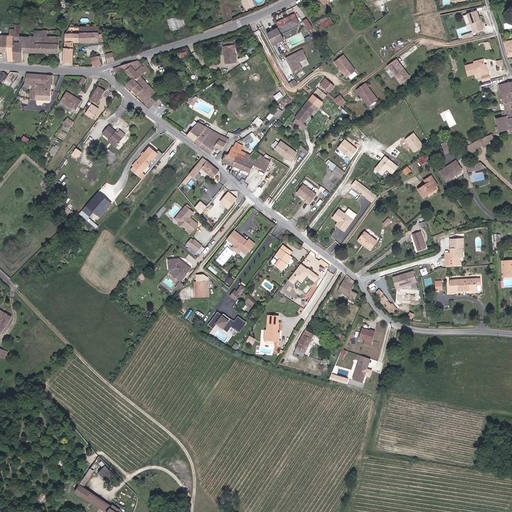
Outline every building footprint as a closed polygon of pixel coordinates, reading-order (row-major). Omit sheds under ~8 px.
[(249,1),(251,0),(242,0),(245,10),(251,8),(249,1)] [(476,5),(467,8),(471,18),(474,26),(483,22),(476,5)] [(293,14),(276,22),(280,31),(298,23),(293,14)] [(308,29),(313,27),(309,17),(304,20),(308,29)] [(71,41),(77,41),(77,25),(71,25),(72,23),(68,22),(63,32),(61,64),(70,65),(72,46),(71,41)] [(12,60),(13,40),(13,35),(13,25),(6,24),(6,29),(8,29),(7,36),(0,35),(0,50),(7,51),(7,60),(12,61),(12,60)] [(456,28),(458,34),(463,33),(464,34),(473,32),(471,24),(456,28)] [(77,25),(77,41),(96,40),(96,31),(87,30),(87,25),(77,25)] [(277,27),(266,33),(273,45),(284,39),(277,27)] [(39,42),(40,35),(35,34),(35,36),(28,35),(28,37),(16,35),(15,40),(13,40),(12,60),(20,61),(21,51),(33,51),(34,42),(39,42)] [(50,37),(40,35),(39,42),(34,42),(33,51),(56,52),(57,40),(50,37)] [(236,58),(233,42),(223,44),(226,60),(236,58)] [(303,50),(286,58),(293,72),(301,68),(298,61),(306,57),(303,50)] [(104,53),(105,61),(112,59),(111,52),(104,53)] [(90,56),(93,65),(100,63),(97,54),(90,56)] [(354,71),(342,56),(334,63),(340,71),(341,70),(347,76),(354,71)] [(484,60),(483,56),(473,58),(464,60),(466,70),(478,68),(479,72),(489,70),(488,65),(485,65),(484,60)] [(396,59),(387,66),(401,83),(410,77),(396,59)] [(137,61),(127,64),(130,67),(124,72),(132,80),(135,78),(143,71),(146,74),(150,70),(144,64),(139,66),(137,61)] [(123,70),(124,72),(130,67),(127,64),(112,68),(114,72),(123,70)] [(16,71),(9,71),(6,75),(4,79),(9,82),(16,71)] [(37,89),(49,90),(49,84),(50,84),(50,75),(24,72),(24,82),(38,83),(37,89)] [(504,104),(511,102),(511,74),(503,77),(505,84),(499,86),(504,104)] [(135,78),(132,80),(128,84),(152,106),(156,102),(158,104),(163,99),(161,97),(157,101),(142,84),(135,78)] [(329,92),(334,86),(324,79),(320,86),(329,92)] [(96,84),(88,98),(96,102),(104,89),(96,84)] [(365,84),(356,90),(362,97),(363,96),(370,104),(377,99),(365,84)] [(318,87),(314,90),(321,96),(324,93),(318,87)] [(49,99),(49,90),(37,89),(31,89),(31,98),(49,99)] [(65,90),(61,100),(76,107),(81,97),(65,90)] [(281,91),(275,95),(277,99),(283,96),(281,91)] [(192,95),(189,102),(194,105),(198,98),(192,95)] [(339,95),(332,100),(339,106),(344,102),(339,95)] [(311,113),(314,111),(315,112),(319,108),(310,101),(295,118),(302,124),(309,117),(308,116),(311,113)] [(511,125),(511,102),(504,104),(501,105),(503,114),(498,115),(499,120),(497,120),(499,128),(511,125)] [(92,116),(98,107),(91,103),(85,112),(92,116)] [(204,112),(187,129),(202,140),(212,149),(219,141),(224,144),(229,137),(225,134),(228,130),(204,112)] [(68,117),(65,123),(72,126),(75,121),(68,117)] [(120,127),(119,128),(118,129),(116,128),(110,122),(103,130),(111,136),(118,142),(126,132),(120,127)] [(413,133),(404,140),(414,152),(422,146),(413,133)] [(474,147),(482,143),(488,140),(488,139),(487,134),(465,145),(469,152),(475,149),(474,147)] [(246,148),(254,141),(248,135),(239,142),(246,148)] [(119,142),(118,142),(111,136),(109,138),(117,144),(119,142)] [(280,140),(274,148),(289,161),(296,153),(280,140)] [(344,140),(337,148),(349,158),(356,150),(344,140)] [(447,152),(454,150),(451,141),(444,142),(447,152)] [(53,144),(50,152),(56,155),(59,147),(53,144)] [(148,145),(145,148),(147,151),(143,155),(137,161),(136,161),(133,165),(141,173),(158,154),(148,145)] [(241,163),(247,154),(241,152),(242,148),(237,145),(233,150),(231,149),(230,149),(228,155),(225,154),(221,162),(232,166),(234,161),(241,163)] [(78,158),(83,151),(77,147),(72,154),(78,158)] [(252,157),(247,154),(241,163),(234,161),(232,166),(255,174),(259,167),(271,174),(277,164),(270,160),(269,161),(255,152),(252,157)] [(218,171),(203,156),(191,171),(193,172),(191,175),(194,177),(201,168),(213,177),(218,171)] [(383,157),(374,170),(381,176),(385,170),(391,175),(397,167),(383,157)] [(453,160),(437,172),(445,182),(444,183),(449,189),(454,185),(449,179),(452,177),(451,176),(460,169),(453,160)] [(344,168),(336,161),(331,168),(339,175),(344,168)] [(399,170),(403,174),(408,170),(404,166),(399,170)] [(429,183),(432,180),(427,176),(420,182),(423,184),(415,191),(422,199),(434,189),(433,188),(429,183)] [(364,186),(356,179),(352,184),(360,191),(364,186)] [(298,193),(305,185),(301,182),(294,191),(298,193)] [(314,192),(305,185),(298,193),(303,197),(301,200),(305,203),(314,192)] [(374,195),(368,189),(363,195),(369,201),(374,195)] [(112,202),(98,191),(83,209),(97,221),(112,202)] [(229,208),(238,197),(229,191),(221,201),(229,208)] [(336,206),(330,215),(335,219),(338,221),(336,224),(342,228),(350,216),(336,206)] [(192,213),(185,207),(176,217),(180,220),(178,223),(185,229),(186,228),(192,232),(197,225),(189,218),(192,213)] [(391,218),(387,215),(382,221),(386,225),(391,218)] [(362,228),(355,237),(364,243),(368,247),(375,239),(362,228)] [(227,239),(246,254),(254,243),(248,239),(247,240),(246,242),(239,238),(241,235),(234,230),(227,239)] [(422,233),(413,235),(417,250),(425,248),(422,233)] [(364,243),(355,237),(353,239),(362,246),(364,243)] [(194,241),(189,247),(197,253),(202,246),(194,240),(194,241)] [(285,262),(291,255),(289,254),(292,251),(283,244),(275,255),(280,258),(275,264),(283,270),(287,264),(285,262)] [(443,249),(443,255),(447,255),(447,262),(459,262),(459,244),(457,245),(457,246),(455,246),(455,249),(443,249)] [(223,265),(234,251),(228,246),(217,259),(223,265)] [(280,258),(275,255),(271,261),(275,264),(280,258)] [(511,275),(511,258),(502,258),(502,275),(511,275)] [(176,269),(186,276),(192,268),(179,259),(168,260),(169,270),(176,269)] [(319,277),(301,263),(288,282),(293,286),(297,281),(301,284),(307,277),(315,283),(319,277)] [(349,273),(345,271),(337,285),(352,294),(355,288),(350,285),(353,279),(349,273)] [(413,271),(393,277),(396,288),(416,282),(413,271)] [(229,275),(225,281),(231,284),(234,278),(229,275)] [(448,278),(449,291),(453,291),(453,288),(471,287),(471,289),(475,289),(475,277),(448,278)] [(198,287),(199,297),(209,297),(208,280),(198,281),(198,287)] [(229,296),(235,300),(236,299),(243,288),(239,285),(235,292),(233,290),(229,296)] [(398,310),(380,289),(373,295),(392,316),(398,310)] [(1,300),(0,301),(0,326),(4,330),(13,316),(0,308),(4,302),(1,300)] [(281,334),(281,328),(278,328),(279,324),(280,309),(268,308),(268,323),(265,323),(265,333),(281,334)] [(230,322),(238,328),(244,318),(236,312),(232,318),(222,311),(220,313),(216,310),(207,322),(212,325),(215,321),(227,328),(230,322)] [(371,339),(373,330),(368,328),(359,326),(357,336),(363,338),(362,342),(368,343),(369,339),(371,339)] [(331,333),(338,336),(340,330),(334,327),(331,333)] [(305,330),(296,347),(305,352),(314,335),(305,330)] [(404,332),(397,331),(395,343),(401,344),(404,332)] [(0,346),(0,355),(7,359),(9,356),(7,356),(9,350),(0,346)] [(303,356),(305,352),(296,347),(294,351),(303,356)] [(360,353),(358,359),(362,361),(368,363),(370,357),(360,353)] [(357,379),(362,361),(358,359),(351,376),(357,379)] [(368,363),(362,361),(357,379),(360,380),(368,363)] [(98,454),(91,465),(95,468),(101,459),(98,454)] [(106,464),(98,472),(110,483),(118,475),(106,464)] [(85,499),(90,491),(78,483),(74,491),(85,499)] [(36,499),(42,503),(48,495),(42,491),(36,499)] [(111,505),(90,491),(85,499),(106,511),(111,505)] [(111,505),(106,511),(119,511),(118,511),(120,508),(112,503),(111,505)]
